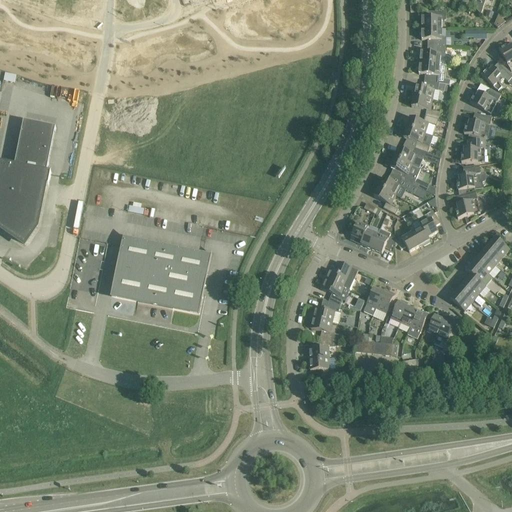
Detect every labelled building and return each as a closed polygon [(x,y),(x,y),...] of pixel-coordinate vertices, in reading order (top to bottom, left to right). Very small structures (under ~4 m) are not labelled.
[(486,0),(485,0),(474,3),(474,9),(481,15),(486,0)] [(419,30),(442,30),(442,21),(446,21),(446,12),(428,13),(428,19),(422,19),(422,25),(419,24),(419,30)] [(428,47),(446,48),(446,38),(442,38),(442,30),(419,30),(419,35),(422,35),(422,41),(428,41),(428,47)] [(506,47),(499,51),(504,60),(511,71),(511,69),(511,46),(508,49),(506,47)] [(445,58),(446,48),(428,47),(427,53),(421,53),(420,59),(418,58),(417,64),(440,66),(441,58),(445,58)] [(440,66),(417,64),(417,69),(419,69),(419,75),(425,76),(425,82),(443,85),(446,86),(449,86),(450,82),(445,81),(446,66),(440,66)] [(487,71),(482,77),(499,93),(504,88),(501,85),(505,80),(509,84),(511,79),(511,75),(499,64),(494,70),(493,69),(489,73),(487,71)] [(3,73),(0,85),(12,88),(15,76),(3,73)] [(446,86),(443,85),(432,83),(425,82),(424,83),(423,88),(416,87),(414,97),(433,101),(435,91),(444,93),(446,86)] [(474,97),(470,104),(490,116),(497,104),(498,104),(502,97),(490,91),(487,97),(479,93),(476,98),(474,97)] [(431,111),(433,101),(414,97),(412,108),(427,111),(426,117),(439,120),(440,113),(431,111)] [(468,127),(466,127),(464,135),(487,140),(490,127),(492,119),(480,116),(478,124),(470,122),(468,127)] [(437,127),(439,120),(426,117),(424,123),(410,119),(407,129),(425,135),(426,135),(429,125),(437,127)] [(56,128),(24,122),(15,166),(0,162),(0,228),(24,245),(36,228),(45,186),(49,186),(51,173),(47,172),(56,128)] [(433,137),(426,135),(425,135),(407,129),(404,139),(417,144),(415,150),(428,154),(433,137)] [(486,142),(468,142),(468,150),(464,150),(464,155),(462,155),(462,164),(485,164),(485,150),(486,150),(486,142)] [(428,154),(415,150),(413,155),(399,149),(394,159),(412,167),(416,157),(425,161),(428,154)] [(421,170),(412,167),(394,159),(390,169),(404,175),(401,181),(414,187),(421,170)] [(460,183),(457,184),(459,192),(474,190),(474,191),(484,190),(483,184),(483,183),(485,183),(486,181),(487,179),(486,177),(485,175),(484,174),(480,174),(479,167),(463,169),(464,177),(459,178),(460,183)] [(414,187),(401,181),(398,186),(384,179),(379,188),(396,197),(401,188),(410,193),(414,187)] [(436,190),(430,187),(427,193),(435,196),(436,196),(436,190)] [(391,206),(396,197),(379,188),(374,197),(386,204),(383,209),(396,216),(398,210),(391,206)] [(476,193),(455,198),(458,211),(456,212),(458,220),(480,214),(477,201),(478,201),(476,193)] [(129,213),(140,214),(141,204),(130,203),(129,213)] [(378,210),(376,209),(367,204),(364,210),(375,215),(378,210)] [(428,239),(438,233),(435,228),(440,225),(435,214),(429,218),(428,215),(417,221),(422,229),(428,239)] [(369,229),(367,228),(358,224),(352,238),(350,241),(361,245),(362,243),(367,232),(368,232),(369,229)] [(430,242),(428,239),(422,229),(412,234),(420,247),(430,242)] [(395,241),(390,238),(391,235),(380,231),(378,236),(372,250),(382,255),(385,249),(390,252),(393,246),(396,247),(395,241)] [(378,236),(368,232),(367,232),(362,243),(361,245),(372,250),(378,236)] [(410,253),(420,247),(412,234),(402,240),(401,238),(395,241),(396,247),(398,246),(401,251),(406,248),(410,253)] [(212,256),(124,238),(112,297),(200,315),(203,297),(196,290),(198,278),(208,274),(212,256)] [(496,239),(489,247),(503,259),(510,251),(496,239)] [(489,247),(481,255),(496,267),(503,259),(489,247)] [(481,255),(474,264),(488,276),(496,267),(481,255)] [(358,272),(343,265),(338,263),(334,272),(331,271),(329,276),(327,275),(325,280),(344,289),(350,291),(358,272)] [(488,276),(474,264),(467,272),(486,288),(486,287),(482,284),(488,276)] [(479,296),(486,288),(472,276),(465,284),(479,296)] [(340,299),(344,289),(325,280),(323,285),(324,286),(322,291),(332,295),(328,303),(341,307),(344,300),(340,299)] [(472,304),(479,296),(465,284),(458,292),(472,304)] [(377,310),(384,295),(374,290),(367,306),(363,313),(373,318),(377,310)] [(395,296),(385,292),(384,295),(377,310),(387,315),(395,296)] [(465,313),(472,304),(458,292),(451,301),(458,307),(465,313)] [(341,307),(328,303),(323,301),(321,310),(316,309),(315,314),(313,314),(312,319),(332,324),(338,325),(341,314),(339,314),(341,307)] [(399,328),(401,324),(408,309),(398,304),(389,324),(399,328)] [(409,328),(416,312),(408,309),(401,324),(409,328)] [(418,341),(424,327),(428,318),(416,312),(409,328),(411,329),(408,336),(418,341)] [(438,338),(445,322),(435,317),(428,333),(438,338)] [(330,334),(332,324),(312,319),(311,324),(312,325),(311,330),(322,332),(320,341),(338,342),(339,337),(334,336),(334,335),(330,334)] [(449,353),(450,351),(454,342),(449,339),(455,326),(445,322),(438,338),(434,346),(449,353)] [(339,347),(338,342),(320,341),(320,349),(310,349),(310,355),(308,355),(308,360),(329,359),(329,349),(337,348),(338,348),(339,347)] [(334,377),(334,370),(330,370),(329,359),(308,360),(309,366),(310,366),(311,371),(321,371),(322,379),(334,377)] [(442,360),(439,366),(444,369),(447,363),(442,361),(442,360)]
